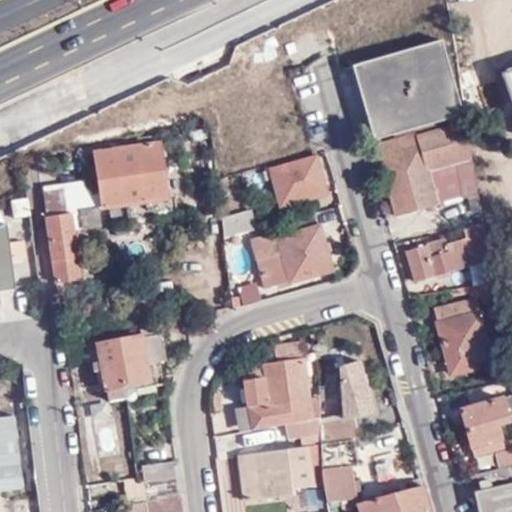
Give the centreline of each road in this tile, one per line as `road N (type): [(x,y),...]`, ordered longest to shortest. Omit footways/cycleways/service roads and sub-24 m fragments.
road 1 (residential): [(376,278),(269,317),(208,356),(199,402),(208,511)]
road 2 (residential): [(76,511),(62,346),(27,179)]
road 3 (residential): [(376,278),(300,0)]
road 4 (residential): [(444,511),(376,278)]
road 5 (motorway): [(0,97),(190,0)]
road 6 (motorway): [(0,69),(151,0)]
